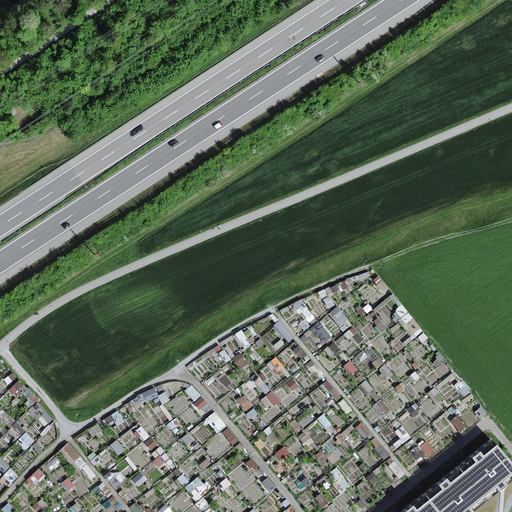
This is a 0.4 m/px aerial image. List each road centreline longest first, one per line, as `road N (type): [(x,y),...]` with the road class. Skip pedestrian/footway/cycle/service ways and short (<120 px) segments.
road 1 (track): [(511,108),(91,286),(0,347)]
road 2 (motorway): [(0,263),(404,0)]
road 3 (track): [(375,265),(225,333),(67,434),(0,503)]
road 4 (motorway): [(348,0),(0,226)]
road 5 (track): [(274,309),(414,482)]
road 6 (track): [(7,340),(36,373),(67,434),(131,511)]
road 7 (track): [(182,366),(302,511)]
road 8 (track): [(0,70),(109,0)]
